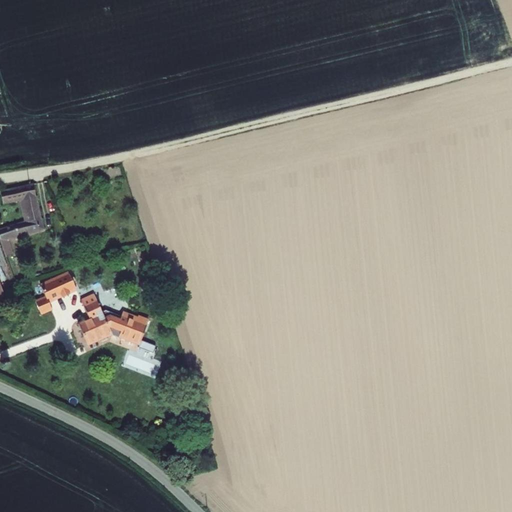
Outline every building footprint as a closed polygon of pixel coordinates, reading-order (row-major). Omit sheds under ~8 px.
[(34,184),(0,190),(3,203),(24,199),(29,220),(0,230),(0,234),(8,257),(16,255),(10,241),(45,230),(35,183),(34,184)] [(48,303),(76,292),(67,271),(39,283),(44,296),(33,301),(40,316),(52,311),(48,303)] [(0,304),(9,301),(0,279),(0,304)] [(93,295),(80,300),(87,321),(74,326),(81,344),(108,334),(109,337),(116,339),(115,343),(139,351),(146,330),(136,327),(137,323),(127,319),(126,323),(105,316),(102,317),(93,295)] [(137,323),(136,327),(146,330),(148,324),(138,321),(137,323)]
